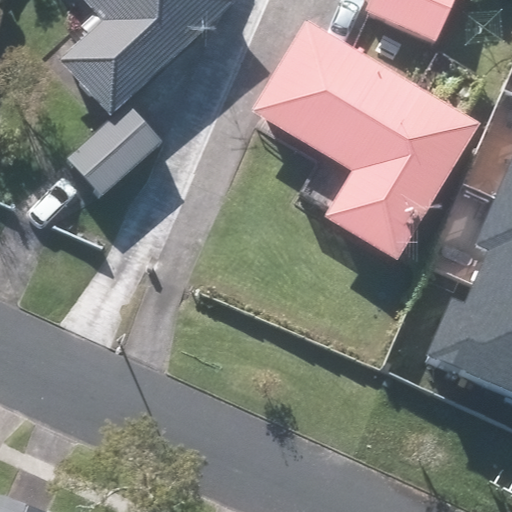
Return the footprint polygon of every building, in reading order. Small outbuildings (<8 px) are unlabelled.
[(224,0),(67,0),(87,22),(44,61),(106,128),(59,171),(95,210),(162,149),(126,109),(235,11),(224,0)] [(454,0),(363,0),(354,22),(431,55),(454,0)] [(465,141),(290,33),(234,122),(336,185),(314,220),(387,266),(465,141)] [(511,156),(500,187),(511,192),(511,156)] [(511,192),(500,187),(474,249),(491,256),(479,282),(511,296),(511,192)] [(453,298),(426,357),(511,395),(511,296),(479,282),(470,305),(453,298)]
